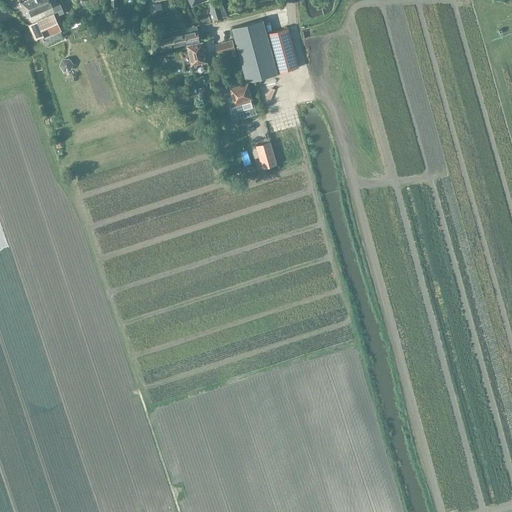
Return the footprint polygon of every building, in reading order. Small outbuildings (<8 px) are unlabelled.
[(27,17),(42,10),(37,0),(28,0),(21,3),(27,17)] [(37,0),(42,10),(52,6),(55,12),(62,9),(59,3),(57,4),(54,0),(37,0)] [(89,0),(90,7),(102,7),(102,11),(108,11),(108,6),(105,6),(104,0),(89,0)] [(214,0),(208,3),(214,20),(222,18),(227,16),(221,0),(219,0),(215,2),(214,0)] [(54,14),(37,21),(47,44),(63,37),(60,32),(61,31),(54,14)] [(279,73),(298,67),(288,28),(267,34),(263,19),(232,27),(247,82),(279,73)] [(183,29),(187,43),(200,40),(197,26),(183,29)] [(175,46),(187,43),(183,29),(172,31),(175,46)] [(163,49),(175,46),(172,31),(159,34),(161,42),(156,43),(148,44),(150,53),(163,50),(163,49)] [(218,54),(235,49),(233,40),(215,44),(218,54)] [(191,66),(207,62),(203,42),(187,46),(191,66)] [(69,61),(61,61),(61,73),(69,73),(69,61)] [(237,103),(252,99),(248,83),(230,89),(234,104),(230,105),(232,113),(240,111),(237,103)] [(276,119),(271,121),(275,131),(280,129),(276,119)] [(224,136),(229,135),(226,125),(213,129),(217,142),(225,139),(224,136)] [(275,164),(268,141),(254,145),(261,168),(275,164)]
